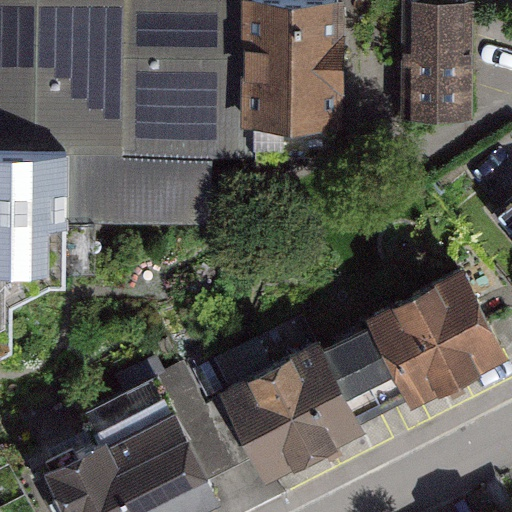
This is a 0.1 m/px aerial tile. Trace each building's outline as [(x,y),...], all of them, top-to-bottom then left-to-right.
[(128,161),(127,0),(38,1),(39,154),(40,229),(61,229),(70,229),(210,227),(209,161),(128,161)] [(245,129),(243,0),(174,0),(127,0),(128,161),(209,161),(245,160),(245,129)] [(344,0),(243,0),(245,129),(345,128),(344,0)] [(39,154),(38,1),(0,1),(0,229),(40,229),(39,154)] [(484,4),(409,5),(410,125),(486,124),(484,4)] [(39,154),(0,154),(0,270),(40,270),(40,229),(61,229),(70,229),(69,154),(39,154)] [(65,286),(61,229),(40,229),(0,229),(0,358),(11,353),(10,312),(65,286)] [(506,355),(462,270),(369,318),(373,327),(412,403),(506,355)] [(412,403),(373,327),(326,352),(365,428),(412,403)] [(326,352),(321,342),(217,395),(261,480),(365,428),(326,352)] [(47,453),(77,511),(170,511),(223,486),(177,397),(109,431),(105,423),(47,453)]
